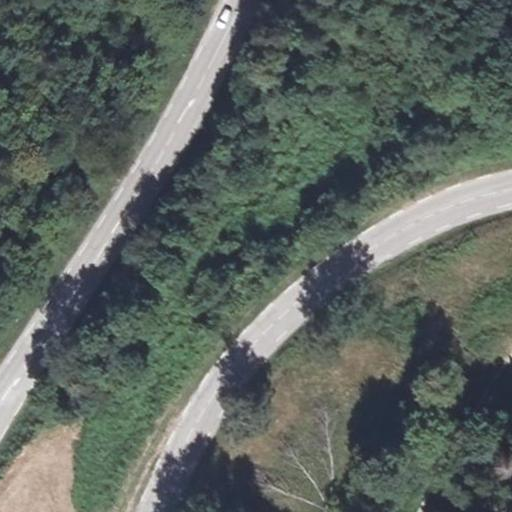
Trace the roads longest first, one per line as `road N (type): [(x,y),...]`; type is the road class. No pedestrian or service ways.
road 1 (secondary): [(511,195),(416,223),(295,304),(172,465),(155,511)]
road 2 (secondary): [(0,407),(240,0)]
